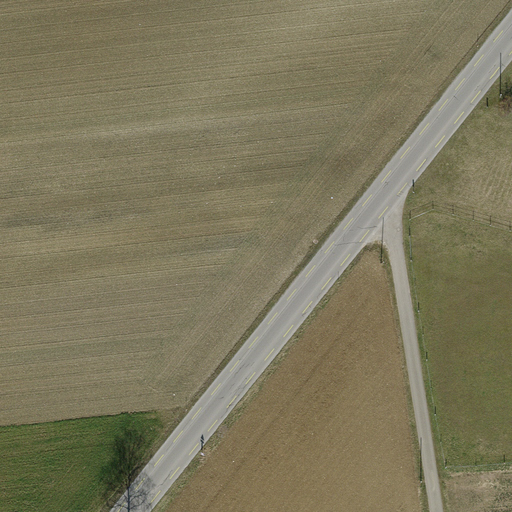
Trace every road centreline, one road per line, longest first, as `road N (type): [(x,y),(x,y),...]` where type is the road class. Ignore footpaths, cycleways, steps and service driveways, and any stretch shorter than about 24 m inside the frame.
road 1 (tertiary): [(131,511),(511,34)]
road 2 (track): [(371,207),(396,240),(436,511)]
